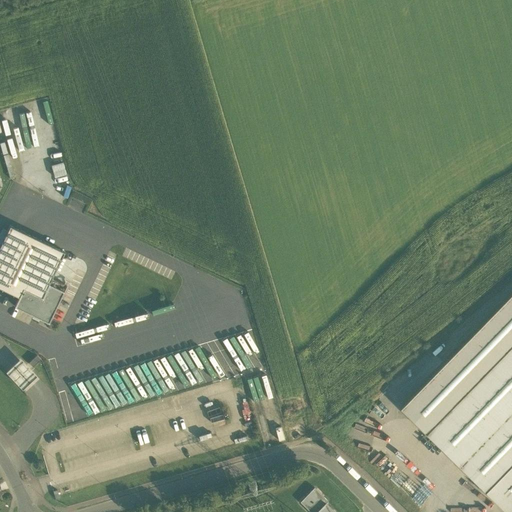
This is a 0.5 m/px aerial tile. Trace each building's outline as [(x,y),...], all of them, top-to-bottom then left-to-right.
[(63,162),(51,164),(53,175),(64,173),(63,162)] [(10,225),(0,245),(0,287),(19,297),(38,306),(49,283),(51,278),(64,251),(10,225)] [(51,278),(49,283),(64,290),(66,285),(51,278)] [(49,322),(64,290),(49,283),(38,306),(19,297),(14,306),(49,322)] [(511,294),(402,407),(428,433),(511,346),(511,294)] [(511,464),(511,346),(428,433),(487,491),(511,464)] [(28,362),(32,367),(41,359),(37,354),(28,362)] [(6,371),(22,389),(37,375),(20,357),(6,371)] [(511,511),(511,464),(487,491),(509,511),(511,511)] [(300,502),(311,511),(335,511),(326,502),(328,500),(314,487),(300,502)]
